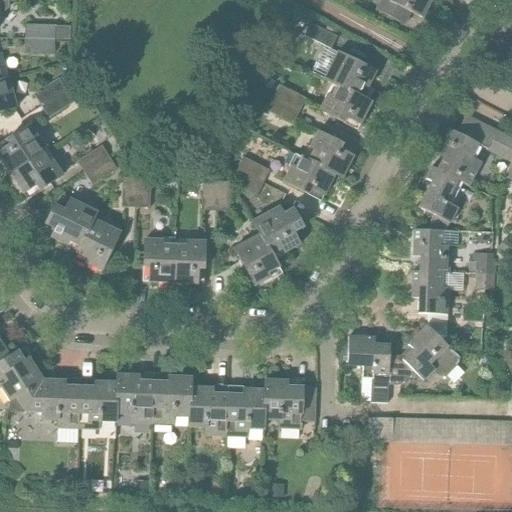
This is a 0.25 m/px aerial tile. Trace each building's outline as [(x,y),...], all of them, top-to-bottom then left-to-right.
[(382,0),(377,12),(400,24),(406,11),(423,20),(432,0),(382,0)] [(304,37),(331,50),(337,38),(310,25),(304,37)] [(25,40),(54,41),(55,27),(25,26),(25,40)] [(24,54),(54,55),(54,41),(25,40),(24,54)] [(330,85),(368,102),(374,91),(368,88),(376,73),(337,54),(323,82),(330,85)] [(0,83),(10,81),(9,78),(1,80),(0,75),(0,83)] [(33,96),(41,108),(66,92),(59,80),(33,96)] [(0,113),(17,109),(10,81),(0,83),(0,113)] [(326,96),(318,111),(344,124),(347,119),(360,126),(371,104),(368,102),(330,85),(324,96),(326,96)] [(273,99),(300,113),(306,100),(279,87),(273,99)] [(41,108),(49,120),(74,104),(66,92),(41,108)] [(293,126),(300,113),(273,99),(266,112),(293,126)] [(437,173),(462,185),(469,188),(481,164),(476,162),(483,149),(510,163),(511,160),(511,138),(466,115),(457,133),(451,130),(438,156),(444,159),(437,173)] [(0,159),(10,175),(48,150),(41,139),(40,140),(30,126),(6,141),(9,146),(0,151),(0,159)] [(308,160),(335,176),(342,180),(353,158),(339,151),(342,146),(316,133),(308,149),(312,152),(308,160)] [(77,163),(84,175),(109,159),(102,147),(77,163)] [(39,192),(63,177),(54,162),(55,162),(48,150),(10,175),(23,195),(36,187),(39,192)] [(324,197),(335,176),(308,160),(301,157),(300,158),(295,155),(289,167),(290,168),(282,183),(308,196),(310,191),(324,197)] [(237,171),(263,184),(270,172),(243,158),(237,171)] [(84,175),(92,186),(117,171),(109,159),(84,175)] [(431,224),(446,229),(448,224),(450,225),(458,210),(451,206),(462,185),(437,173),(431,169),(425,182),(431,185),(418,210),(434,218),(431,224)] [(263,184),(237,171),(230,183),(257,197),(263,184)] [(121,208),(135,209),(137,179),(123,179),(121,208)] [(135,209),(149,210),(151,180),(137,179),(135,209)] [(201,212),(215,212),(217,183),(202,182),(201,212)] [(230,183),(217,183),(215,212),(230,213),(230,183)] [(69,242),(79,247),(95,220),(99,213),(70,199),(64,212),(54,207),(45,225),(55,230),(51,239),(67,246),(69,242)] [(300,246),(294,234),(303,228),(293,210),(284,215),(279,207),(253,221),(272,256),(282,250),(285,254),(300,246)] [(95,220),(79,247),(76,254),(87,260),(85,264),(101,272),(121,233),(95,220)] [(279,269),(272,256),(253,221),(251,222),(258,235),(233,249),(254,288),(270,279),(267,275),(279,269)] [(419,274),(442,274),(449,275),(450,248),(451,248),(451,233),(444,233),(446,229),(431,224),(431,233),(414,232),(413,259),(420,259),(419,274)] [(148,284),(173,285),(175,239),(161,239),(161,240),(144,240),(143,269),(149,269),(148,284)] [(173,285),(175,285),(197,286),(198,271),(203,271),(204,242),(188,241),(188,240),(175,239),(173,285)] [(499,248),(511,257),(511,255),(511,244),(505,239),(499,248)] [(477,273),(495,274),(496,256),(472,256),(472,263),(469,263),(469,273),(477,273)] [(476,293),(494,293),(495,274),(477,273),(476,293)] [(429,317),(439,317),(439,316),(448,316),(449,289),(442,289),(442,274),(419,274),(412,274),(411,301),(418,301),(418,316),(429,317)] [(389,363),(388,386),(403,387),(416,375),(423,383),(435,371),(434,370),(440,363),(437,359),(448,349),(446,347),(447,323),(439,323),(439,317),(429,317),(428,330),(409,348),(413,353),(402,364),(389,363)] [(387,405),(388,386),(389,363),(390,348),(374,348),(375,341),(348,340),(347,347),(338,346),(337,369),(362,369),(362,380),(371,380),(370,404),(387,405)] [(0,363),(9,357),(0,342),(0,363)] [(15,400),(43,380),(23,349),(18,352),(9,357),(0,363),(0,390),(9,404),(15,400)] [(130,425),(152,426),(154,382),(139,382),(140,376),(116,375),(116,383),(114,424),(117,424),(117,417),(131,417),(130,425)] [(188,429),(190,429),(192,388),(192,378),(169,377),(169,383),(154,382),(152,426),(174,427),(174,419),(188,419),(188,429)] [(56,430),(78,431),(79,387),(64,387),(65,381),(43,380),(15,400),(24,414),(41,414),(40,422),(56,422),(56,430)] [(301,422),(314,423),(316,423),(318,388),(288,387),(289,382),(265,381),(265,391),(265,422),(279,423),(279,430),(302,431),(302,425),(301,425),(301,422)] [(100,424),(114,424),(116,383),(94,382),(94,388),(79,387),(78,431),(99,432),(100,424)] [(204,438),(226,439),(227,395),(213,394),(214,389),(192,388),(190,429),(204,430),(204,438)] [(264,432),(265,422),(265,391),(243,390),(243,395),(227,395),(226,439),(247,439),(248,432),(264,432)] [(368,431),(392,432),(393,420),(368,419),(368,431)] [(392,444),(404,444),(405,420),(393,420),(392,432),(392,444)] [(404,444),(417,445),(417,421),(405,420),(404,444)] [(417,445),(429,445),(430,421),(417,421),(417,445)] [(429,445),(441,445),(442,421),(430,421),(429,445)] [(441,445),(454,446),(454,422),(442,421),(441,445)] [(454,446),(466,446),(467,422),(454,422),(454,446)] [(466,446),(479,446),(480,423),(467,422),(466,446)] [(479,446),(491,447),(492,423),(480,423),(479,446)] [(491,447),(504,447),(504,423),(492,423),(491,447)] [(368,443),(392,444),(392,432),(368,431),(368,443)]
